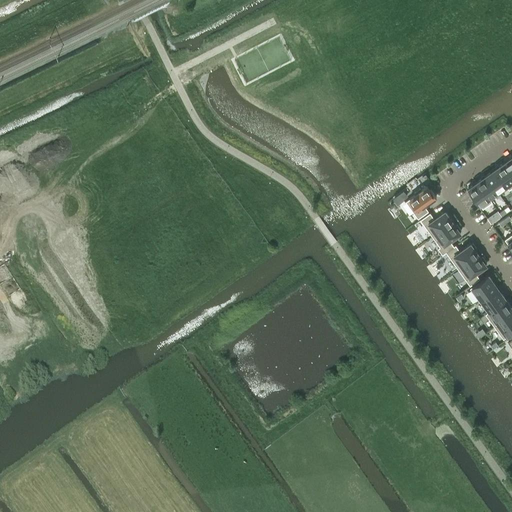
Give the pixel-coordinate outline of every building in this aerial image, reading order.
[(511,155),(503,162),(511,174),(511,155)] [(509,189),(511,186),(511,174),(503,162),(494,168),(508,187),(507,187),(509,189)] [(499,193),(507,187),(508,187),(494,168),(485,174),(486,175),(485,175),(499,193)] [(477,181),(490,199),(499,193),(485,175),(477,181)] [(492,201),(490,199),(477,181),(468,187),(472,193),(471,194),(475,199),(476,198),(482,208),(491,201),(492,201)] [(424,204),(436,196),(430,188),(429,189),(427,185),(421,189),(420,188),(414,192),(415,193),(405,200),(418,218),(428,210),(424,204)] [(402,191),(393,199),(396,203),(406,196),(402,191)] [(420,219),(432,235),(452,221),(444,210),(434,217),(430,212),(420,219)] [(455,225),(452,221),(432,235),(439,246),(437,247),(442,254),(446,251),(454,245),(450,239),(460,232),(459,230),(461,229),(457,224),(455,225)] [(446,251),(458,268),(478,253),(475,249),(476,248),(472,242),(471,244),(470,242),(459,250),(455,244),(454,245),(446,251)] [(481,257),(478,253),(458,268),(470,285),(479,278),(475,272),(486,264),(485,263),(486,262),(482,256),(481,257)] [(469,287),(478,299),(497,286),(493,281),(488,274),(469,287)] [(501,292),(497,286),(478,299),(487,312),(505,298),(501,292)] [(510,305),(505,298),(487,312),(485,313),(494,325),(511,312),(511,307),(510,305)] [(511,312),(494,325),(503,338),(511,331),(511,312)]
